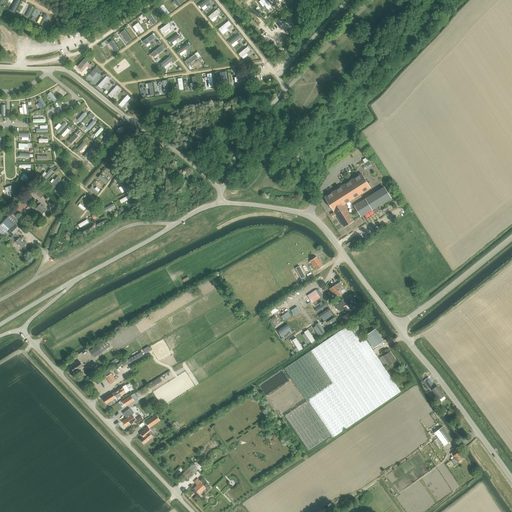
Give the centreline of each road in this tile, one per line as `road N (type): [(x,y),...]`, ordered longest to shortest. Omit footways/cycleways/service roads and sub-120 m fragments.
road 1 (unclassified): [(0,66),(65,68),(174,148),(219,194)]
road 2 (unclassified): [(192,511),(21,329)]
road 3 (unclassified): [(398,327),(309,216),(219,203)]
road 4 (unclassified): [(0,297),(121,228),(176,224)]
road 5 (unclassified): [(511,479),(398,327)]
road 6 (unknown): [(309,95),(257,179),(225,189),(219,203)]
road 7 (unclassified): [(398,327),(511,236)]
road 8 (unknown): [(408,0),(309,95)]
road 9 (unclassified): [(219,194),(244,136),(286,88)]
